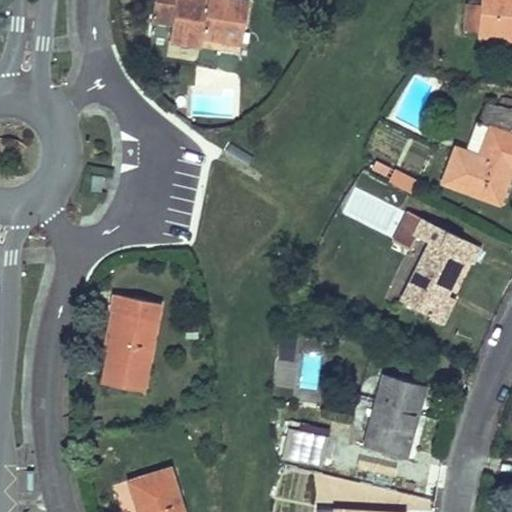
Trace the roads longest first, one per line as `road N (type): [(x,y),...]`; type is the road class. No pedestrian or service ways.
road 1 (residential): [(62,511),(48,378),(78,253)]
road 2 (residential): [(78,253),(124,213),(138,166),(132,115),(107,75)]
road 3 (residential): [(511,333),(467,453),(456,511)]
